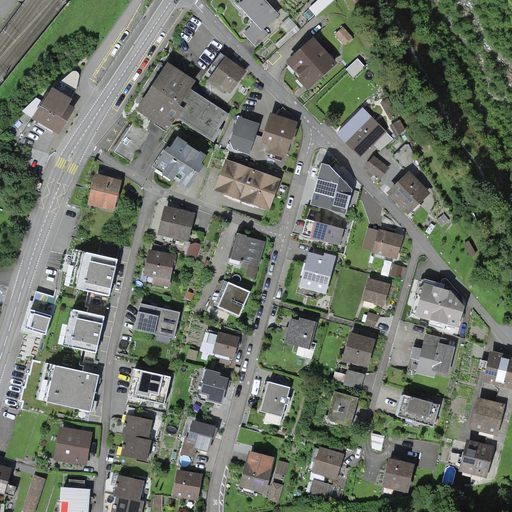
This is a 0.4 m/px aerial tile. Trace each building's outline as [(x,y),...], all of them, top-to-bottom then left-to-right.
[(277,15),(270,6),(263,0),(237,0),(234,3),(240,9),(242,7),(255,21),(262,29),(277,15)] [(319,0),(303,14),(310,21),(333,0),(319,0)] [(365,0),(353,0),(361,16),(370,12),(365,0)] [(267,35),(262,29),(255,21),(251,25),(256,30),(248,37),(256,45),(267,35)] [(343,29),(337,35),(344,43),(351,37),(343,29)] [(298,76),(308,86),(333,64),(313,42),(288,64),(286,66),(296,78),(298,76)] [(220,70),(229,59),(221,53),(212,64),(220,70)] [(220,70),(210,84),(221,92),(225,87),(229,89),(242,72),(244,70),(229,59),(220,70)] [(357,59),(346,70),(353,78),(365,67),(357,59)] [(191,83),(168,68),(151,93),(141,108),(158,119),(170,127),(176,118),(214,142),(222,130),(219,128),(228,114),(192,91),(183,104),(179,101),(191,83)] [(72,72),(48,93),(43,102),(37,99),(24,111),(31,116),(32,114),(59,129),(70,109),(66,107),(67,105),(76,90),(79,76),(78,74),(76,71),(72,72)] [(272,143),(269,151),(283,155),(288,141),(291,142),(294,134),(295,130),(292,129),(296,119),(281,108),(274,117),(265,141),(272,143)] [(370,117),(346,142),(360,157),(385,132),(370,117)] [(167,132),(170,127),(158,119),(154,124),(152,123),(149,128),(156,133),(160,128),(167,132)] [(237,122),(228,150),(248,157),(258,129),(237,122)] [(131,162),(149,133),(133,123),(114,152),(131,162)] [(166,171),(188,186),(199,169),(201,166),(199,165),(204,157),(177,140),(170,151),(168,149),(159,163),(167,169),(166,171)] [(392,157),(408,175),(412,179),(422,170),(409,145),(405,145),(392,157)] [(374,158),(367,167),(368,168),(379,177),(386,168),(374,158)] [(227,161),(216,190),(242,199),(253,171),(240,166),(227,161)] [(321,164),(310,205),(345,215),(352,190),(329,165),(321,164)] [(242,199),(269,209),(279,180),(266,176),(253,171),(242,199)] [(408,175),(390,193),(408,212),(411,209),(426,194),(412,179),(408,175)] [(118,182),(99,177),(95,190),(92,203),(111,208),(118,182)] [(169,209),(164,233),(186,239),(192,214),(177,211),(169,209)] [(307,219),(302,235),(326,242),(339,245),(344,229),(307,219)] [(375,251),(380,232),(368,229),(363,248),(375,251)] [(375,251),(374,252),(396,258),(401,237),(390,234),(380,232),(375,251)] [(236,234),(230,258),(250,263),(258,265),(263,241),(247,237),(236,234)] [(118,259),(76,250),(70,278),(77,279),(76,288),(110,296),(113,284),(118,259)] [(151,253),(147,273),(149,273),(147,280),(162,283),(163,276),(168,277),(171,263),(174,264),(175,258),(174,258),(151,253)] [(310,256),(302,284),(324,291),(333,258),(326,256),(325,258),(325,260),(310,256)] [(254,277),(258,265),(250,263),(247,275),(254,277)] [(394,265),(391,275),(404,279),(407,268),(394,265)] [(224,283),(215,306),(239,316),(250,292),(225,281),(224,283)] [(369,281),(364,299),(378,303),(382,304),(387,286),(369,281)] [(420,303),(418,315),(434,320),(432,326),(443,330),(444,323),(456,326),(459,316),(462,308),(449,293),(441,291),(442,287),(421,281),(416,301),(420,303)] [(134,330),(154,334),(160,308),(154,307),(140,303),(134,330)] [(72,308),(64,345),(97,353),(101,335),(105,316),(72,308)] [(160,308),(154,334),(174,339),(180,313),(167,309),(160,308)] [(47,335),(52,316),(31,309),(25,329),(47,335)] [(291,330),(289,341),(311,346),(316,323),(307,320),(306,323),(303,323),(291,320),(289,329),(291,330)] [(207,331),(202,348),(222,353),(233,356),(236,344),(238,339),(207,331)] [(424,346),(417,372),(433,376),(435,370),(447,373),(455,343),(441,339),(427,335),(424,346)] [(352,336),(346,358),(365,363),(371,341),(368,340),(352,336)] [(417,372),(424,346),(414,344),(408,369),(417,372)] [(186,359),(196,361),(198,351),(188,349),(186,359)] [(491,354),(485,381),(511,387),(511,375),(510,375),(511,367),(511,357),(502,349),(500,356),(491,354)] [(230,366),(233,356),(222,353),(219,362),(230,366)] [(100,375),(47,363),(39,400),(91,411),(98,380),(100,375)] [(163,375),(134,369),(128,396),(165,404),(171,377),(163,375)] [(205,370),(197,396),(221,402),(224,388),(226,389),(228,389),(230,381),(218,378),(220,374),(205,370)] [(334,382),(359,389),(362,374),(347,370),(346,376),(336,373),(334,382)] [(290,388),(268,382),(264,398),(260,411),(266,413),(282,417),(290,388)] [(331,421),(351,427),(358,398),(348,395),(334,392),(327,416),(331,421)] [(430,402),(403,395),(397,417),(433,427),(439,405),(430,402)] [(480,402),(474,427),(494,432),(497,419),(501,407),(480,402)] [(262,430),(266,413),(260,411),(251,409),(246,426),(262,430)] [(18,415),(7,452),(21,456),(32,420),(18,415)] [(128,416),(124,436),(127,436),(148,441),(152,421),(140,419),(128,416)] [(194,423),(190,440),(197,442),(209,446),(211,439),(214,440),(215,435),(217,429),(194,423)] [(259,433),(240,427),(236,442),(255,447),(259,433)] [(62,430),(57,457),(74,460),(85,462),(90,435),(62,430)] [(384,437),(372,434),(373,447),(375,449),(382,449),(384,437)] [(148,441),(127,436),(123,455),(135,457),(147,460),(151,441),(148,441)] [(197,442),(190,440),(186,439),(182,453),(193,456),(197,442)] [(439,445),(417,440),(415,451),(422,453),(419,467),(434,470),(439,445)] [(473,472),(483,474),(487,462),(490,449),(469,443),(462,469),(473,472)] [(321,451),(315,471),(335,476),(340,458),(340,456),(321,451)] [(252,454),(243,485),(263,490),(267,476),(271,460),(252,454)] [(387,473),(384,486),(407,491),(413,466),(390,460),(387,473)] [(287,465),(279,462),(277,472),(285,474),(287,465)] [(8,485),(12,469),(0,465),(0,491),(14,496),(16,487),(8,485)] [(482,483),(483,474),(473,472),(469,485),(482,483)] [(180,473),(175,495),(196,498),(198,486),(200,477),(180,473)] [(132,479),(113,475),(112,479),(108,480),(106,482),(105,493),(139,501),(144,482),(132,479)] [(33,511),(45,479),(35,476),(24,511),(28,511),(33,511)] [(69,488),(83,489),(83,481),(69,480),(69,488)] [(307,505),(341,503),(344,489),(314,480),(307,505)] [(281,489),(272,486),(269,499),(277,502),(281,489)] [(63,487),(61,511),(88,511),(90,497),(91,489),(83,489),(69,488),(63,487)] [(139,501),(105,493),(104,508),(106,510),(115,511),(114,511),(140,511),(142,502),(139,501)]
